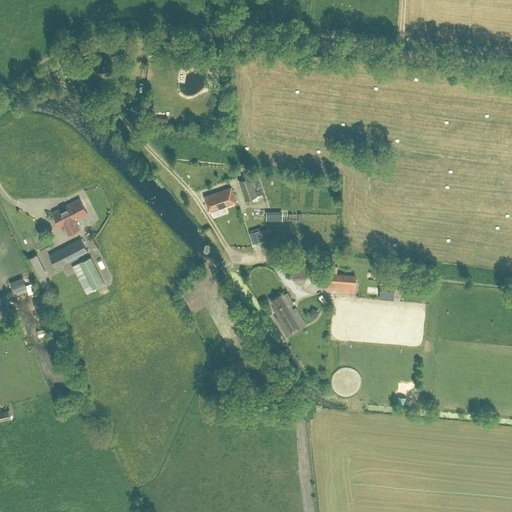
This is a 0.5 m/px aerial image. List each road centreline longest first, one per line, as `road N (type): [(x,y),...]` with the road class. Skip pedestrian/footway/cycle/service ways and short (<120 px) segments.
road 1 (track): [(0,103),(55,65),(132,41),(246,38),(511,66)]
road 2 (track): [(38,75),(94,91),(114,108),(186,185),(238,263),(265,261),(297,292),(318,287)]
